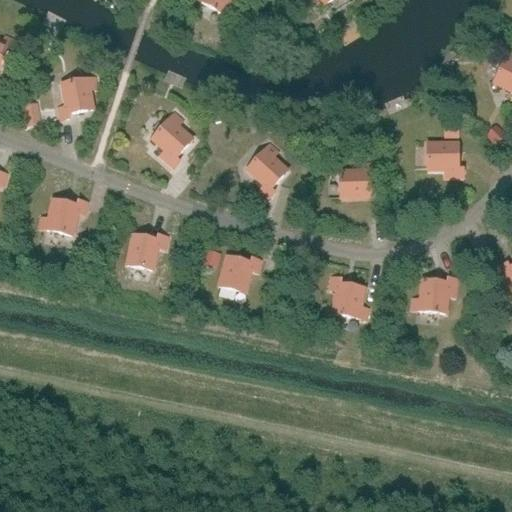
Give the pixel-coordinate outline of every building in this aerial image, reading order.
[(195,0),(223,16),(232,0),(195,0)] [(284,42),(298,36),(292,24),(278,31),(284,42)] [(0,67),(9,49),(13,51),(16,44),(5,39),(2,45),(0,44),(0,67)] [(511,98),(511,100),(511,99),(511,53),(509,52),(493,84),(511,92),(511,98)] [(68,116),(93,111),(89,91),(96,90),(94,79),(61,85),(66,108),(59,109),(61,122),(69,120),(68,116)] [(28,128),(40,126),(36,106),(24,108),(28,128)] [(165,152),(160,157),(174,169),(179,163),(176,160),(192,141),(177,128),(182,123),(174,115),(152,140),(165,152)] [(443,139),(458,139),(458,125),(443,125),(443,139)] [(505,135),(496,126),(486,136),(496,145),(505,135)] [(444,178),(463,178),(463,170),(458,170),(458,145),(427,146),(427,172),(444,171),(444,178)] [(270,191),(287,172),(272,159),(277,154),(269,146),(247,171),(264,187),(260,191),(269,200),(274,194),(270,191)] [(339,173),(340,200),(371,198),(370,173),(375,173),(375,166),(362,166),(362,173),(339,173)] [(39,230),(71,238),(77,215),(83,216),(86,204),(78,202),(77,207),(53,201),(48,221),(42,219),(39,230)] [(157,242),(133,236),(127,267),(152,272),(157,249),(163,251),(166,238),(158,237),(157,242)] [(95,242),(81,239),(77,253),(92,256),(95,242)] [(216,269),(220,257),(207,253),(203,266),(216,269)] [(251,265),(227,258),(219,288),(244,295),(250,272),(256,274),(259,262),(252,260),(251,265)] [(499,268),(504,279),(510,277),(511,280),(511,267),(508,269),(506,265),(499,268)] [(333,316),(365,321),(367,311),(360,309),(364,290),(339,285),(340,280),(333,279),(330,291),(337,293),(333,316)] [(453,299),(455,280),(448,280),(447,284),(422,282),(420,302),(413,301),(412,312),(445,316),(447,298),(453,299)]
